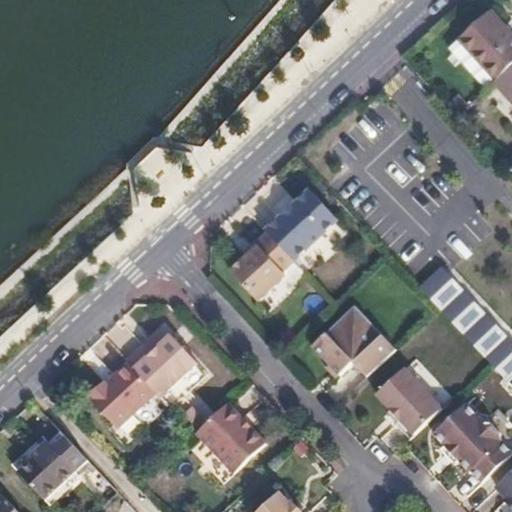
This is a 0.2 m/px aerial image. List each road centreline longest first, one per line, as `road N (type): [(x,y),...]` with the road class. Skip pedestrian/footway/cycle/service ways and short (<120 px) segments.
road 1 (residential): [(424,0),(163,248)]
road 2 (residential): [(163,248),(372,474)]
road 3 (residential): [(163,248),(0,401)]
